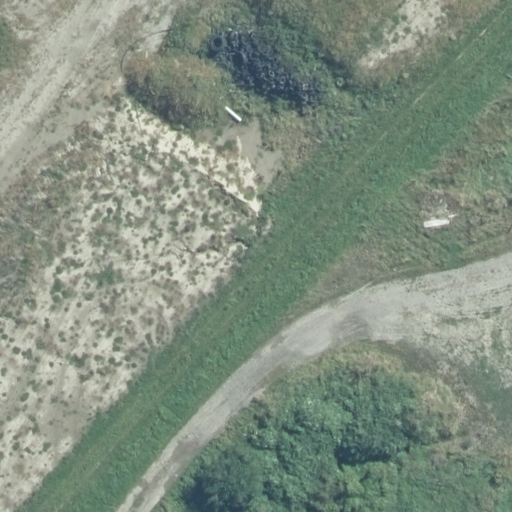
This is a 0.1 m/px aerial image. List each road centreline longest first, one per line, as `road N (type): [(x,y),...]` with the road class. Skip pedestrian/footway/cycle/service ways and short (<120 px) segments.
road 1 (track): [(122,0),(0,229)]
road 2 (track): [(511,365),(391,511)]
